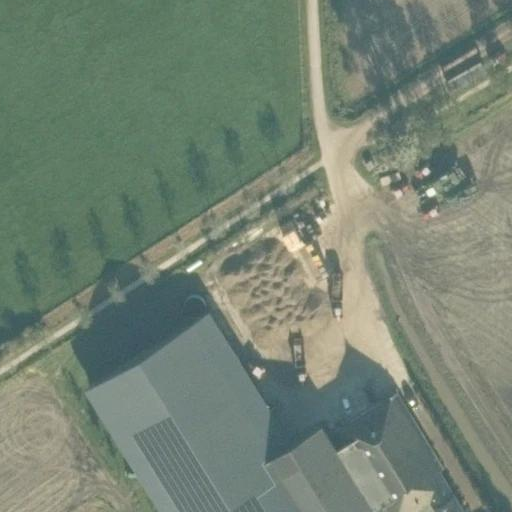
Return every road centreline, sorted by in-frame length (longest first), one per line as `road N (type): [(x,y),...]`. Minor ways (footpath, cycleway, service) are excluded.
road 1 (track): [(511,26),(329,154)]
road 2 (unclassified): [(329,154),(318,112),(311,0)]
